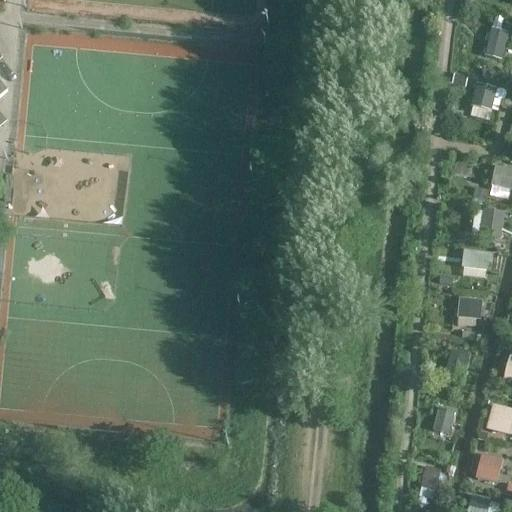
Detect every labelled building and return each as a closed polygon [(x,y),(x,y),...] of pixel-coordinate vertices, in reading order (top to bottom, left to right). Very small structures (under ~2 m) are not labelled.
[(459,0),(459,6),(471,8),(472,0),(459,0)] [(502,63),(508,35),(491,31),(485,59),(502,63)] [(484,72),(481,81),(494,84),(496,75),(484,72)] [(465,91),(468,80),(454,77),(452,87),(465,91)] [(489,124),(497,91),(476,86),(471,109),(473,109),(470,120),(489,124)] [(511,194),(511,193),(511,172),(495,169),(491,189),(492,190),(490,199),(508,203),(510,194),(511,194)] [(475,191),(473,200),(485,203),(488,194),(475,191)] [(502,242),(505,215),(483,213),(483,215),(475,214),(473,236),(481,237),(480,239),(502,242)] [(470,246),(471,236),(459,235),(458,244),(470,246)] [(464,254),(462,271),(464,271),(463,280),(485,283),(486,274),(488,275),(489,268),(492,268),(493,257),(464,254)] [(440,280),(439,287),(453,288),(453,281),(440,280)] [(481,324),(483,304),(459,302),(457,322),(481,324)] [(462,335),(462,343),(475,345),(476,336),(462,335)] [(450,353),(445,375),(464,380),(469,358),(450,353)] [(511,384),(511,357),(510,357),(503,382),(511,384)] [(492,389),(490,399),(500,401),(503,392),(492,389)] [(511,437),(511,413),(493,409),(486,434),(511,440),(511,437)] [(450,438),(456,414),(447,412),(446,417),(438,415),(433,434),(450,438)] [(489,437),(480,435),(477,443),(486,446),(489,437)] [(497,488),(503,463),(481,458),(475,482),(497,488)] [(441,475),(426,471),(421,491),(419,500),(433,504),(441,475)] [(491,503),(473,498),(469,511),(498,511),(499,508),(491,506),(491,503)]
